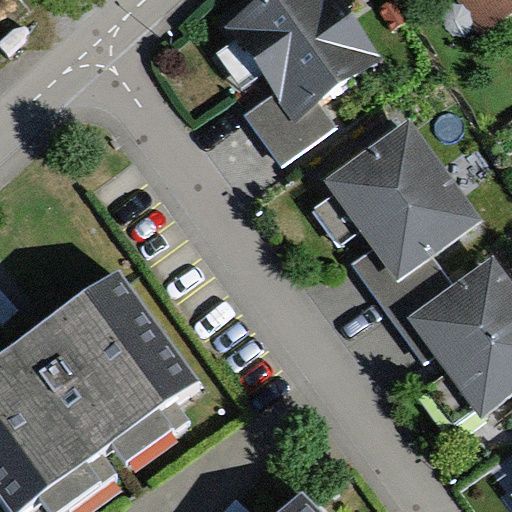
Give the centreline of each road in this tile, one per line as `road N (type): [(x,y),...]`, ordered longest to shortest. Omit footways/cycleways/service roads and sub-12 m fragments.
road 1 (residential): [(96,44),(424,511)]
road 2 (residential): [(0,137),(96,44)]
